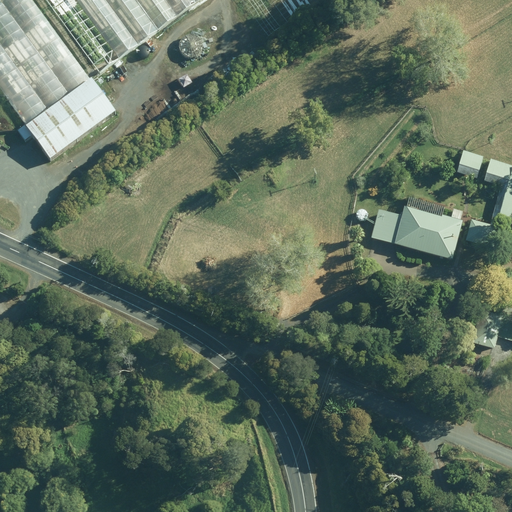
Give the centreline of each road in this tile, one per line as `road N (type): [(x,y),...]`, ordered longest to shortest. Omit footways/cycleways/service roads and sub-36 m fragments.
road 1 (unclassified): [(211,349),(252,348),(511,465)]
road 2 (tertiary): [(0,244),(211,349)]
road 3 (unclassified): [(211,349),(274,411),(288,436),(305,511)]
